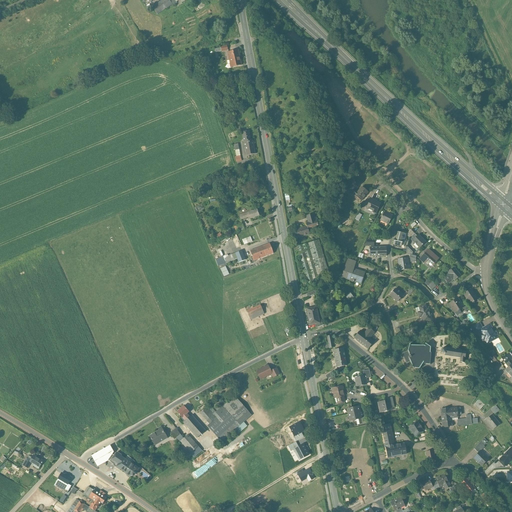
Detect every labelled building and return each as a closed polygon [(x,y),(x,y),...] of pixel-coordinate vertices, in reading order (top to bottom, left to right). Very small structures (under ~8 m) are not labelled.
[(157,0),(152,4),(157,12),(173,1),(171,0),(157,0)] [(238,49),(228,51),(232,66),(241,64),(238,49)] [(250,139),(249,131),(242,132),(244,141),(250,139)] [(244,141),(243,141),(246,155),(255,154),(253,139),(250,139),(244,141)] [(354,194),(361,199),(368,191),(362,185),(357,191),(354,194)] [(375,199),(371,197),(366,207),(376,212),(381,203),(375,200),(375,199)] [(257,210),(253,212),(252,211),(248,212),(250,216),(251,219),(259,216),(257,210)] [(384,211),(380,219),(388,223),(393,215),(384,211)] [(307,226),(295,230),(296,235),(295,235),(296,238),(297,238),(310,235),(309,234),(310,233),(310,231),(309,231),(308,230),(310,229),(318,227),(318,226),(318,225),(319,224),(318,221),(317,222),(316,220),(315,221),(309,223),(306,223),(307,226)] [(406,233),(397,231),(394,243),(401,245),(403,238),(405,239),(406,233)] [(426,241),(419,233),(417,235),(412,240),(420,247),(426,241)] [(319,240),(297,246),(309,287),(320,284),(318,278),(329,275),(319,240)] [(270,244),(260,247),(263,253),(261,253),(262,258),(273,254),(270,244)] [(387,246),(370,246),(370,255),(387,255),(387,246)] [(260,247),(250,251),(254,261),(262,258),(261,253),(263,253),(260,247)] [(439,258),(428,249),(420,258),(425,262),(428,259),(433,264),(439,258)] [(242,251),(235,253),(239,262),(245,260),(242,251)] [(233,254),(224,258),(226,263),(235,260),(233,254)] [(408,257),(398,258),(400,269),(409,268),(408,257)] [(364,272),(353,269),(353,266),(346,264),(342,277),(360,283),(364,272)] [(223,277),(229,274),(225,266),(220,268),(223,277)] [(455,267),(448,271),(449,272),(443,277),(444,277),(447,281),(449,283),(454,279),(455,279),(461,274),(455,267)] [(436,285),(432,280),(428,284),(432,289),(436,285)] [(399,291),(395,288),(390,294),(397,301),(404,294),(400,291),(399,291)] [(471,288),(464,293),(467,297),(467,298),(469,301),(472,299),(473,301),(478,298),(475,294),(476,294),(474,291),(474,292),(471,288)] [(457,297),(449,303),(455,311),(458,309),(459,309),(463,306),(457,297)] [(260,305),(247,311),(251,320),(264,314),(260,305)] [(425,305),(419,307),(421,311),(419,311),(421,316),(422,316),(424,321),(432,319),(429,309),(427,309),(425,305)] [(316,307),(307,309),(310,325),(320,323),(316,307)] [(480,322),(472,327),(475,333),(480,330),(480,329),(483,328),(480,322)] [(494,331),(490,324),(483,328),(480,329),(480,330),(488,343),(498,337),(496,335),(497,334),(498,333),(497,331),(495,331),(494,331)] [(364,334),(360,331),(354,338),(368,349),(374,342),(370,338),(373,334),(375,332),(369,328),(364,334)] [(424,346),(410,346),(410,345),(410,344),(408,351),(402,354),(407,364),(410,362),(413,368),(419,369),(423,364),(426,364),(430,365),(430,364),(429,364),(430,358),(431,358),(432,356),(430,356),(430,353),(431,347),(425,344),(424,346)] [(343,348),(334,350),(337,367),(347,365),(343,348)] [(462,350),(446,348),(446,349),(442,349),(441,354),(445,354),(445,355),(461,358),(460,362),(464,363),(466,352),(462,351),(462,350)] [(501,362),(494,353),(491,356),(498,364),(501,362)] [(511,363),(511,364),(509,362),(510,362),(509,361),(510,359),(506,354),(502,357),(506,362),(506,363),(508,366),(505,369),(508,372),(511,368),(511,363)] [(268,366),(256,371),(260,379),(272,374),(271,371),(268,366)] [(276,368),(271,371),(272,374),(273,377),(279,374),(276,368)] [(363,373),(358,374),(359,377),(355,378),(357,386),(366,384),(365,378),(364,376),(363,373)] [(342,387),(333,389),(333,390),(333,391),(333,393),(334,394),(335,398),(337,398),(343,396),(344,396),(343,391),(343,390),(343,388),(342,387)] [(251,415),(234,396),(223,406),(240,425),(244,422),(251,415)] [(385,401),(382,401),(381,401),(380,402),(377,402),(380,413),(392,410),(391,406),(394,405),(393,403),(390,403),(385,404),(385,401)] [(184,406),(177,412),(182,418),(187,414),(189,412),(184,406)] [(223,406),(213,414),(214,414),(217,418),(210,424),(207,426),(221,442),(232,432),(240,425),(223,406)] [(496,406),(491,410),(495,414),(499,410),(496,406)] [(207,407),(200,413),(207,421),(214,414),(213,414),(211,411),(209,409),(207,407)] [(358,407),(347,409),(350,421),(358,419),(361,418),(358,407)] [(457,408),(440,410),(442,422),(452,421),(451,419),(458,418),(457,413),(461,413),(460,408),(457,409),(457,408)] [(206,431),(192,415),(189,417),(187,414),(182,418),(185,421),(183,422),(197,438),(206,431)] [(214,414),(207,421),(210,424),(217,418),(214,414)] [(492,415),(485,420),(489,425),(493,430),(500,424),(492,415)] [(240,425),(232,432),(236,436),(247,426),(244,422),(240,425)] [(417,422),(413,425),(412,424),(410,425),(410,426),(409,427),(410,428),(409,429),(411,431),(412,431),(415,436),(423,431),(421,428),(419,425),(417,422)] [(389,425),(382,426),(386,447),(393,446),(389,425)] [(162,429),(150,436),(153,443),(158,440),(160,443),(167,438),(162,429)] [(176,429),(169,433),(174,439),(180,435),(176,429)] [(188,435),(180,441),(186,447),(193,441),(188,435)] [(193,441),(186,447),(191,453),(198,447),(193,441)] [(480,442),(474,449),(478,453),(480,451),(480,452),(485,447),(480,442)] [(386,447),(388,457),(406,454),(404,443),(393,446),(386,447)] [(110,446),(92,456),(98,466),(108,461),(114,452),(110,446)] [(191,453),(190,454),(195,460),(204,453),(198,447),(191,453)] [(511,447),(503,456),(504,457),(503,458),(500,460),(501,461),(501,462),(501,463),(502,464),(503,465),(505,466),(506,466),(508,464),(511,466),(511,464),(511,447)] [(433,450),(426,451),(427,458),(434,457),(433,450)] [(480,452),(480,451),(478,453),(474,458),(481,466),(488,459),(480,452)] [(121,455),(118,453),(116,453),(110,462),(114,464),(114,466),(116,467),(118,467),(126,473),(126,474),(130,476),(134,476),(138,469),(131,464),(121,457),(121,455)] [(38,469),(43,461),(34,455),(32,458),(29,456),(27,459),(26,459),(22,465),(28,468),(32,462),(35,464),(34,466),(38,469)] [(140,466),(133,461),(131,464),(138,469),(140,466)] [(58,479),(54,486),(67,493),(71,486),(68,484),(72,478),(62,472),(58,479)] [(444,474),(435,479),(438,484),(435,486),(437,489),(440,487),(443,486),(445,489),(450,487),(444,474)] [(470,483),(466,478),(460,484),(464,489),(470,483)] [(429,480),(421,484),(424,488),(424,487),(426,490),(425,490),(425,491),(432,487),(430,482),(429,480)] [(470,483),(464,489),(468,494),(475,489),(470,483)] [(85,491),(83,494),(84,495),(83,496),(92,502),(89,507),(90,507),(95,511),(95,510),(100,503),(101,503),(103,504),(107,498),(103,496),(105,494),(102,492),(101,494),(94,490),(90,488),(87,492),(85,491)] [(400,497),(390,502),(394,511),(395,511),(401,508),(405,506),(400,497)] [(97,511),(95,510),(95,511),(90,507),(86,511),(79,511),(85,504),(80,501),(76,499),(73,505),(74,505),(69,511),(97,511)]
